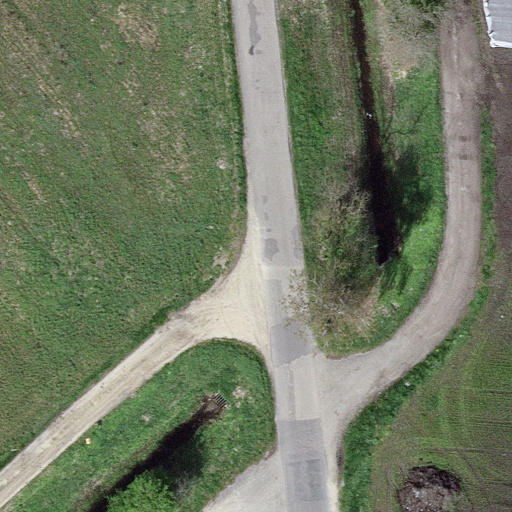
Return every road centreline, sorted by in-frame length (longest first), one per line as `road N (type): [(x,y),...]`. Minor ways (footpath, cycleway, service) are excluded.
road 1 (unclassified): [(248,0),(311,511)]
road 2 (track): [(460,0),(481,193),(429,321),(300,425)]
road 3 (track): [(0,506),(216,315),(277,281)]
